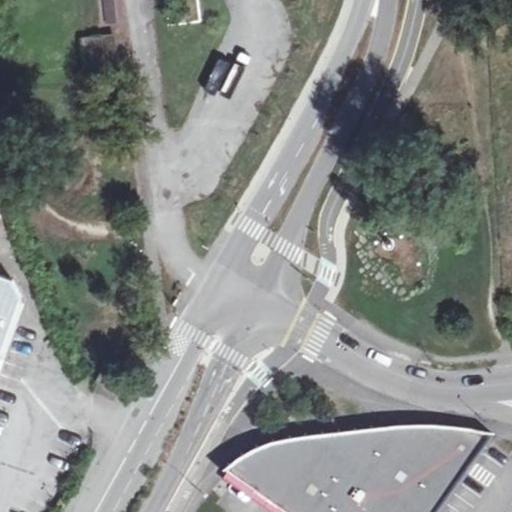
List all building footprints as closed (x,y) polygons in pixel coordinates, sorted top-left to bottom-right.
[(114,37),(81,40),(85,84),(118,82),(114,37)] [(0,351),(17,302),(8,284),(0,280),(0,351)] [(107,362),(95,381),(109,389),(120,370),(107,362)] [(354,467),(323,511),(440,511),(494,438),(471,435),(448,432),(400,431),(345,435),(354,467)] [(262,499),(280,511),(323,511),(354,467),(345,435),(290,444),(259,452),(227,473),(262,499)]
